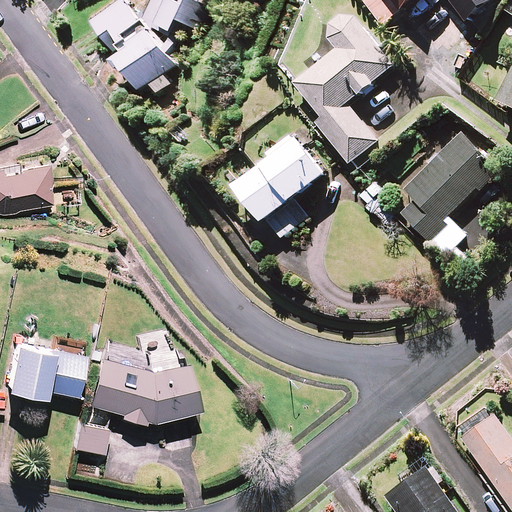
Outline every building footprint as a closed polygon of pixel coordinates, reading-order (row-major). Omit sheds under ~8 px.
[(191,0),(188,10),(170,0),(157,0),(146,22),(122,3),(96,24),(148,97),(182,73),(177,55),(185,32),(201,36),(220,0),(219,0),(191,0)] [(428,0),(377,0),(371,5),(390,29),(428,0)] [(505,0),(504,0),(453,0),(473,25),(505,0)] [(397,66),(355,17),(344,17),(331,27),(332,41),(341,53),(294,89),(354,169),(383,146),(355,108),(397,66)] [(511,84),(503,105),(511,109),(511,84)] [(504,172),(463,134),(405,191),(421,204),(402,215),(437,247),(504,172)] [(333,181),(302,139),(241,190),(267,231),(333,181)] [(46,164),(0,172),(0,217),(54,209),(46,164)] [(377,200),(367,209),(381,223),(391,214),(377,200)] [(84,359),(11,344),(5,391),(44,400),(45,396),(74,405),(84,359)] [(151,374),(97,360),(87,408),(149,427),(200,414),(183,366),(151,374)] [(511,432),(499,415),(466,441),(511,508),(511,432)] [(105,432),(76,427),(72,450),(101,456),(105,432)] [(454,511),(425,474),(388,502),(394,511),(454,511)]
